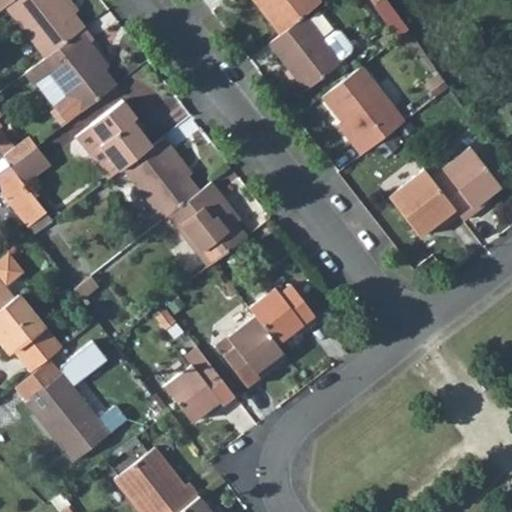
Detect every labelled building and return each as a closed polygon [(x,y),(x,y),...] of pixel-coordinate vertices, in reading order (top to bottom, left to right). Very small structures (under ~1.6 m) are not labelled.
[(9,0),(4,5),(44,56),(79,28),(83,25),(73,12),(77,8),(70,0),(9,0)] [(279,33),(303,14),(320,0),(260,0),(263,2),(258,6),(279,33)] [(321,38),(303,14),(279,33),(267,42),(304,89),(339,61),(338,59),(321,38)] [(79,28),(44,56),(39,60),(25,71),(33,81),(47,70),(66,94),(52,105),(53,107),(63,120),(65,122),(115,83),(104,68),(85,44),(89,41),(79,28)] [(321,38),(338,59),(349,51),(350,44),(339,30),(333,30),(321,38)] [(104,68),(107,65),(89,41),(85,44),(104,68)] [(403,120),(360,64),(321,95),(339,119),(354,138),(350,141),(360,153),(403,120)] [(435,94),(447,85),(437,72),(425,80),(435,94)] [(136,117),(122,99),(90,123),(75,135),(96,163),(108,154),(119,168),(121,167),(151,144),(140,131),(132,120),(136,117)] [(49,110),(59,123),(63,120),(53,107),(49,110)] [(140,131),(144,128),(136,117),(132,120),(140,131)] [(335,122),(350,141),(354,138),(339,119),(335,122)] [(388,134),(375,144),(384,154),(396,145),(388,134)] [(151,144),(121,167),(162,217),(166,214),(198,189),(187,174),(168,150),(172,147),(162,135),(151,144)] [(10,165),(36,144),(29,136),(3,157),(10,165)] [(13,170),(23,182),(50,163),(36,144),(10,165),(13,170)] [(429,175),(458,213),(462,219),(474,210),(471,206),(483,196),(499,184),(468,145),(429,175)] [(191,171),(172,147),(168,150),(187,174),(191,171)] [(107,177),(119,168),(108,154),(96,163),(107,177)] [(458,213),(429,175),(422,167),(387,193),(418,234),(436,220),(440,226),(458,213)] [(23,182),(13,170),(3,178),(15,194),(7,201),(27,224),(45,210),(34,197),(23,182)] [(198,189),(166,214),(206,265),(246,234),(236,221),(216,195),(220,192),(210,180),(198,189)] [(34,197),(45,210),(50,217),(57,211),(41,191),(34,197)] [(236,221),(239,217),(220,192),(216,195),(236,221)] [(474,210),(486,200),(483,196),(471,206),(474,210)] [(50,217),(45,210),(27,224),(34,235),(52,220),(50,217)] [(242,260),(237,252),(226,259),(231,267),(242,260)] [(20,270),(6,253),(0,257),(0,342),(9,353),(14,349),(30,369),(59,346),(17,293),(12,297),(2,284),(20,270)] [(80,296),(97,284),(89,274),(73,286),(80,296)] [(253,313),(275,341),(291,328),(300,321),(303,325),(315,316),(289,282),(282,287),(277,291),(273,286),(247,305),(253,313)] [(278,282),(273,286),(277,291),(282,287),(278,282)] [(93,316),(85,306),(74,315),(82,325),(93,316)] [(275,341),(253,313),(225,335),(233,344),(221,353),(245,383),(264,368),(261,364),(266,360),(281,349),(275,341)] [(294,332),(303,325),(300,321),(291,328),(294,332)] [(221,353),(233,344),(225,335),(214,344),(221,353)] [(183,354),(190,363),(197,372),(209,362),(196,345),(183,354)] [(25,399),(58,374),(46,358),(14,384),(25,399)] [(264,368),(270,364),(266,360),(261,364),(264,368)] [(233,392),(209,362),(197,372),(190,363),(162,384),(190,419),(205,408),(211,403),(214,407),(233,392)] [(94,417),(59,373),(58,374),(25,399),(73,459),(124,417),(112,403),(94,417)] [(208,412),(214,407),(211,403),(205,408),(208,412)] [(139,441),(135,435),(106,457),(110,462),(139,441)] [(169,466),(153,445),(148,449),(164,469),(169,466)] [(164,469),(148,449),(112,477),(139,511),(173,511),(197,494),(187,481),(183,484),(169,466),(164,469)] [(197,494),(173,511),(217,511),(216,511),(214,511),(211,511),(208,508),(197,494)]
